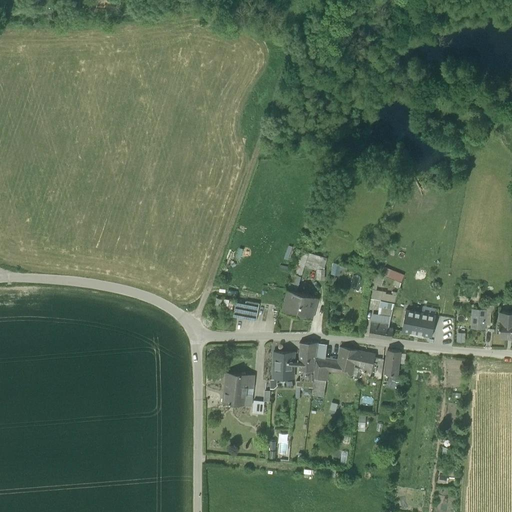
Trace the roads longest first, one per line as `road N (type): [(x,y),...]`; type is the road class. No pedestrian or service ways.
road 1 (unclassified): [(196,332),(329,334),(511,355)]
road 2 (track): [(196,332),(297,45)]
road 3 (unclassified): [(2,277),(115,288),(149,298),(196,332)]
road 4 (unclassified): [(196,332),(197,511)]
